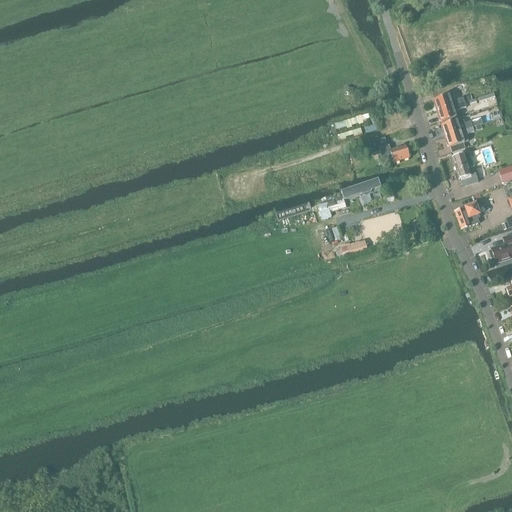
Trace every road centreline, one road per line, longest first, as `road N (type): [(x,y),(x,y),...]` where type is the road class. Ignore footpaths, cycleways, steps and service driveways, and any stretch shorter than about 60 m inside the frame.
road 1 (unclassified): [(511,380),(449,218),(381,0)]
road 2 (track): [(266,171),(419,122)]
